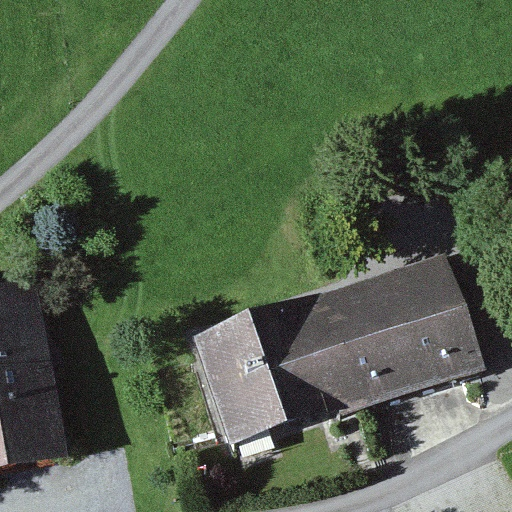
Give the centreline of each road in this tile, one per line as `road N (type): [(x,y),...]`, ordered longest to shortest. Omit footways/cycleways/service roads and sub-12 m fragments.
road 1 (track): [(0,210),(92,123),(196,0)]
road 2 (unclassified): [(360,511),(511,427)]
